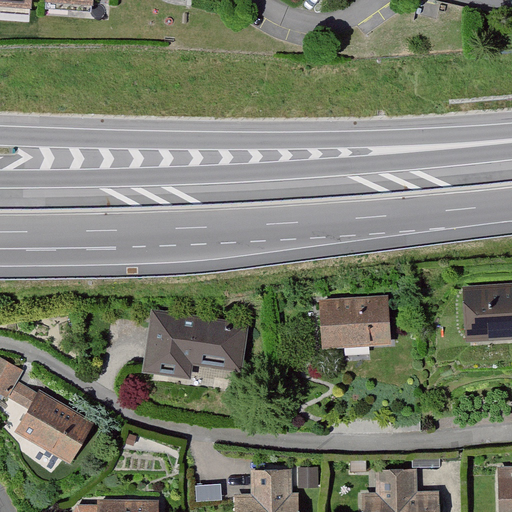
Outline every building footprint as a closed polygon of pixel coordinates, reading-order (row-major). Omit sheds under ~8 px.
[(0,0),(0,10),(30,11),(30,0),(56,0),(57,6),(95,7),(94,0),(0,0)] [(511,289),(468,290),(468,338),(511,337),(511,289)] [(388,302),(326,304),(327,348),(389,347),(388,302)] [(245,328),(157,317),(150,375),(190,380),(192,366),(240,372),(245,328)] [(20,378),(0,365),(0,395),(6,399),(20,378)] [(91,429),(45,398),(22,433),(68,464),(91,429)] [(296,511),(296,477),(256,477),(256,502),(240,502),(240,511),(296,511)] [(417,477),(379,477),(379,499),(368,499),(367,511),(438,511),(438,498),(417,498),(417,477)]
